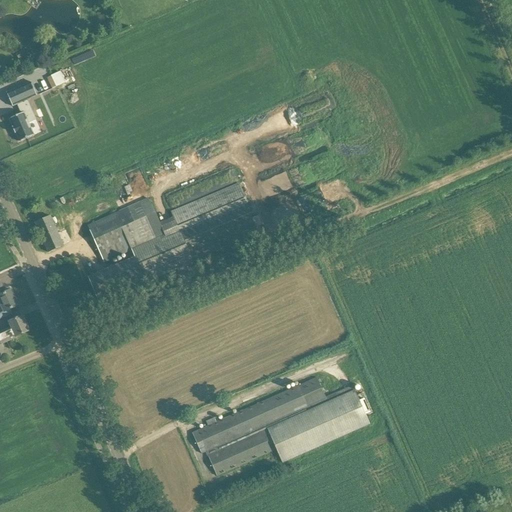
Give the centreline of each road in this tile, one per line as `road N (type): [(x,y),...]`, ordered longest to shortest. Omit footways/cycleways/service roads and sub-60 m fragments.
road 1 (track): [(511,153),(67,341)]
road 2 (tertiary): [(142,511),(67,341)]
road 3 (tertiary): [(67,341),(0,188)]
